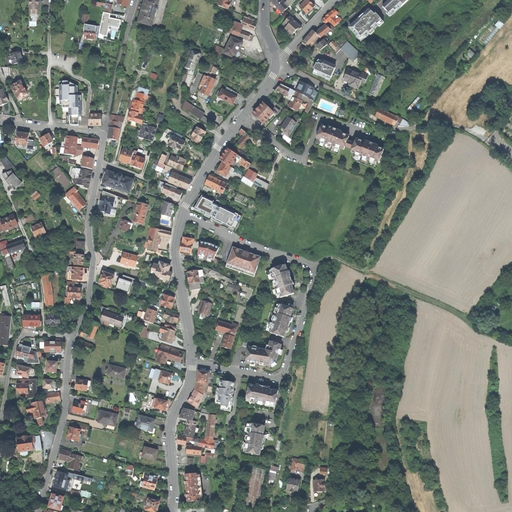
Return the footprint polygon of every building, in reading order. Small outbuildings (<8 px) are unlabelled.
[(29,0),(30,10),(35,10),(39,10),(38,0),(29,0)] [(105,0),(105,3),(104,7),(103,12),(109,13),(111,5),(112,5),(113,0),(105,0)] [(159,0),(145,0),(142,9),(139,22),(151,26),(159,0)] [(219,0),(220,0),(218,5),(220,6),(227,9),(226,9),(228,10),(229,6),(231,3),(229,2),(230,0),(219,0)] [(282,13),(293,3),(294,1),(293,0),(288,0),(286,2),(284,0),(283,1),(282,0),(271,0),(270,1),(282,13)] [(304,0),(304,1),(305,1),(300,7),(308,15),(312,11),(311,10),(312,9),(314,6),(307,0),(304,0)] [(408,0),(389,0),(388,2),(382,7),(391,16),(400,7),(401,7),(408,0)] [(338,18),(336,20),(334,17),(338,14),(334,9),(330,13),(327,16),(326,17),(322,20),(326,24),(329,21),(334,26),(338,22),(339,23),(341,21),(338,18)] [(353,25),(350,28),(356,36),(359,39),(364,35),(365,37),(378,25),(382,21),(374,11),(372,13),(371,11),(365,16),(362,18),(360,20),(358,22),(357,22),(353,25)] [(110,14),(103,12),(100,27),(99,32),(98,38),(103,39),(104,36),(106,36),(108,25),(119,27),(120,24),(120,20),(110,18),(110,14)] [(243,19),(234,15),(227,32),(248,39),(250,35),(244,32),(241,31),(243,26),(254,30),(255,27),(256,24),(252,22),(254,20),(244,16),(243,19)] [(298,31),(301,28),(289,17),(284,22),(288,25),(285,28),(289,31),(288,32),(292,35),(295,31),(297,30),(298,31)] [(501,29),(506,24),(501,20),(497,25),(501,29)] [(318,36),(320,37),(330,30),(327,26),(316,34),(313,31),(308,36),(302,43),(308,49),(314,43),(313,42),(318,36)] [(91,28),(85,28),(84,39),(90,39),(95,40),(96,33),(96,28),(91,28)] [(348,39),(343,34),(334,44),(337,46),(334,49),(337,53),(340,49),(347,41),(348,40),(348,39)] [(243,43),(231,37),(224,53),(232,57),(233,55),(237,57),(238,57),(239,56),(240,55),(240,54),(239,53),(238,52),(240,48),(243,43)] [(327,44),(329,43),(325,38),(323,40),(316,46),(321,50),(327,45),(327,44)] [(361,55),(347,41),(340,49),(354,61),(361,55)] [(304,54),(308,49),(301,43),(297,47),(304,54)] [(221,57),(224,49),(217,46),(214,51),(218,52),(217,55),(219,56),(221,57)] [(466,58),(471,62),(477,54),(473,50),(466,58)] [(199,61),(201,54),(192,51),(188,59),(189,60),(184,71),(193,75),(198,63),(197,62),(198,61),(199,61)] [(24,59),(22,60),(20,52),(11,55),(13,64),(19,63),(24,61),(24,59)] [(323,62),(319,60),(318,64),(317,63),(314,69),(313,72),(317,74),(325,77),(330,79),(335,68),(331,66),(323,62)] [(204,73),(209,75),(213,67),(208,64),(204,73)] [(10,67),(1,68),(5,80),(10,80),(10,67)] [(217,69),(213,67),(209,75),(208,77),(205,75),(200,85),(202,87),(200,92),(201,93),(208,96),(211,90),(212,88),(213,87),(213,86),(216,81),(210,78),(212,73),(215,74),(217,69)] [(361,75),(348,69),(343,80),(350,83),(349,85),(351,86),(358,89),(361,81),(365,83),(368,75),(362,72),(361,75)] [(384,77),(377,74),(369,94),(376,97),(384,77)] [(184,85),(189,86),(193,76),(188,75),(184,85)] [(20,81),(11,86),(17,99),(19,98),(19,99),(20,99),(21,98),(22,98),(22,97),(22,96),(27,94),(20,81)] [(68,81),(63,81),(63,86),(56,86),(56,104),(63,105),(63,124),(73,125),(76,125),(79,125),(79,118),(79,117),(79,116),(82,115),(81,96),(78,96),(76,96),(76,93),(78,93),(78,87),(68,81)] [(307,85),(301,82),(296,92),(309,98),(314,88),(307,85)] [(292,95),(294,91),(281,84),(276,90),(289,96),(289,94),(292,95)] [(239,94),(227,87),(225,91),(222,89),(221,92),(219,91),(216,96),(233,105),(235,102),(234,101),(234,100),(235,100),(239,94)] [(6,95),(5,96),(2,90),(0,90),(0,106),(5,104),(8,103),(8,102),(9,102),(6,95)] [(133,103),(131,111),(139,113),(141,114),(144,103),(145,100),(142,99),(143,98),(149,100),(150,96),(146,95),(137,92),(135,100),(134,100),(133,103)] [(313,100),(309,98),(296,92),(292,100),(288,107),(297,111),(303,99),(309,103),(305,112),(308,114),(312,104),(313,100)] [(446,97),(440,103),(450,113),(457,106),(446,97)] [(182,108),(191,113),(194,107),(185,102),(182,108)] [(273,113),(263,103),(258,108),(253,114),(263,124),(269,117),(270,119),(274,116),(272,114),(273,113)] [(204,114),(194,107),(191,113),(201,120),(204,114)] [(418,114),(409,107),(406,110),(415,117),(418,114)] [(408,127),(410,125),(398,117),(395,116),(385,112),(379,108),(375,116),(381,119),(386,121),(394,125),(395,123),(399,125),(400,124),(408,127)] [(142,124),(145,115),(142,114),(141,117),(138,116),(139,113),(131,111),(130,115),(128,120),(142,124)] [(101,115),(89,115),(89,125),(101,125),(101,120),(101,115)] [(108,138),(118,140),(119,129),(117,129),(118,122),(123,123),(124,119),(117,118),(117,122),(112,121),(111,121),(110,127),(109,132),(108,138)] [(296,123),(288,118),(285,122),(282,127),(290,132),(296,123)] [(142,124),(139,134),(138,137),(148,140),(152,141),(156,128),(155,128),(149,126),(142,124)] [(206,132),(195,126),(189,137),(192,139),(191,142),(198,146),(201,141),(206,132)] [(344,149),(345,147),(349,148),(351,142),(348,141),(350,137),(340,133),(341,131),(338,129),(337,130),(335,129),(332,128),(332,127),(329,126),(328,128),(321,126),(319,132),(318,132),(318,134),(314,145),(338,154),(340,148),(344,149)] [(258,141),(255,139),(252,137),(251,137),(246,133),(247,133),(242,129),(240,132),(244,136),(240,140),(237,143),(242,148),(249,140),(251,141),(253,142),(254,141),(256,143),(258,141)] [(130,138),(137,140),(138,137),(139,134),(132,132),(130,138)] [(23,134),(18,133),(17,137),(16,141),(17,141),(16,145),(28,147),(29,135),(23,134)] [(41,140),(46,147),(54,142),(49,135),(45,137),(41,140)] [(185,142),(173,136),(168,146),(175,149),(176,148),(181,150),(183,147),(185,142)] [(65,154),(75,156),(76,146),(77,138),(72,138),(67,137),(65,154)] [(84,147),(98,149),(99,146),(99,141),(83,138),(82,147),(84,147)] [(354,154),(352,160),(376,169),(380,158),(381,157),(381,156),(383,149),(377,147),(378,145),(374,143),(374,144),(371,143),(369,142),(369,141),(365,140),(364,142),(356,139),(354,143),(351,142),(349,148),(352,149),(351,152),(354,154)] [(245,148),(251,141),(249,140),(242,148),(243,149),(244,148),(245,148)] [(83,155),(83,150),(79,149),(79,147),(76,146),(75,156),(74,158),(83,155)] [(126,162),(131,164),(134,153),(127,151),(127,149),(125,148),(125,150),(123,150),(120,160),(126,162)] [(251,164),(228,148),(224,153),(220,160),(223,162),(229,166),(230,164),(232,165),(234,161),(233,160),(235,158),(236,158),(237,161),(248,168),(251,164)] [(142,168),(145,159),(135,156),(136,151),(134,151),(134,153),(131,164),(130,165),(137,167),(142,168)] [(11,164),(6,156),(1,159),(7,167),(13,173),(17,169),(11,164)] [(186,160),(180,157),(179,160),(172,157),(169,164),(182,170),(184,165),(186,160)] [(84,158),(82,168),(93,170),(93,165),(94,160),(84,158)] [(234,169),(229,166),(223,162),(219,167),(217,171),(226,177),(229,172),(232,173),(234,169)] [(71,183),(73,181),(71,179),(72,178),(66,171),(68,169),(75,171),(75,170),(76,170),(77,169),(80,170),(81,168),(76,166),(69,165),(65,164),(64,166),(63,165),(60,168),(71,183)] [(66,188),(72,184),(59,168),(53,173),(66,188)] [(74,178),(76,179),(74,184),(89,187),(91,178),(92,173),(80,170),(77,169),(76,170),(76,172),(77,173),(77,174),(75,173),(74,178)] [(257,174),(249,169),(244,177),(253,183),(257,185),(259,182),(254,179),(257,174)] [(120,190),(132,194),(135,183),(133,182),(133,180),(129,179),(129,178),(118,174),(112,172),(112,173),(107,171),(107,173),(104,172),(101,181),(103,182),(103,183),(106,185),(105,188),(114,191),(115,188),(120,190)] [(17,191),(26,183),(18,173),(9,180),(17,191)] [(192,181),(172,173),(169,182),(187,189),(190,185),(192,181)] [(227,184),(209,175),(207,180),(205,184),(223,193),(227,184)] [(251,186),(253,183),(244,177),(242,180),(251,186)] [(177,188),(166,183),(162,192),(179,199),(181,196),(182,192),(176,190),(177,188)] [(83,207),(87,204),(77,192),(78,191),(75,188),(66,195),(80,210),(83,207)] [(31,195),(34,198),(39,193),(36,190),(31,195)] [(113,208),(115,196),(111,194),(103,191),(101,200),(100,200),(100,202),(98,211),(104,212),(105,214),(109,214),(111,207),(113,208)] [(223,207),(205,198),(203,203),(200,209),(213,215),(213,216),(213,217),(213,218),(218,220),(219,220),(220,220),(223,214),(221,213),(223,207)] [(173,204),(165,201),(163,210),(171,213),(172,209),(173,204)] [(136,209),(132,221),(143,223),(148,205),(135,202),(133,209),(136,209)] [(0,219),(0,229),(1,232),(18,225),(16,221),(14,216),(1,221),(0,219)] [(130,223),(122,219),(120,224),(118,229),(127,232),(130,223)] [(39,238),(45,236),(44,234),(46,233),(42,223),(32,228),(34,233),(36,237),(38,236),(39,238)] [(170,238),(171,232),(161,230),(150,227),(147,238),(149,238),(148,242),(145,242),(144,247),(147,248),(156,250),(158,242),(160,236),(170,238)] [(47,235),(48,239),(63,234),(61,230),(47,235)] [(194,240),(184,238),(183,243),(181,242),(181,247),(180,251),(192,253),(192,248),(199,249),(197,261),(211,265),(213,262),(216,263),(218,259),(215,258),(220,246),(213,243),(210,243),(208,242),(200,241),(200,242),(194,241),(194,240)] [(23,241),(7,247),(8,249),(10,254),(26,248),(25,245),(23,241)] [(226,266),(254,276),(261,257),(250,253),(247,252),(244,251),(233,247),(226,266)] [(15,269),(10,254),(8,249),(3,251),(4,256),(3,256),(8,271),(15,269)] [(69,251),(68,267),(71,267),(72,254),(75,255),(74,265),(83,265),(83,260),(84,256),(83,256),(83,253),(80,251),(69,251)] [(121,263),(134,266),(136,256),(123,253),(122,258),(121,263)] [(171,266),(160,262),(159,266),(154,264),(150,275),(159,279),(159,280),(165,282),(166,280),(169,281),(171,277),(172,274),(168,272),(171,266)] [(278,335),(284,337),(285,332),(288,331),(290,327),(289,327),(289,324),(290,322),(291,322),(292,318),(290,318),(293,309),(287,307),(286,306),(285,306),(281,305),(283,299),(282,297),(286,296),(287,296),(288,295),(294,293),(292,284),(294,284),(293,280),(292,280),(291,278),(290,275),(291,275),(290,271),(287,270),(286,265),(265,271),(274,300),(264,330),(276,334),(277,335),(278,335)] [(50,274),(64,275),(64,268),(50,266),(50,274)] [(72,279),(82,280),(82,274),(83,268),(71,267),(68,267),(68,270),(73,270),(72,279)] [(42,275),(45,296),(52,295),(48,270),(44,270),(45,275),(42,275)] [(198,271),(188,272),(189,283),(191,290),(205,288),(203,273),(198,274),(198,271)] [(112,288),(114,284),(112,283),(114,275),(103,272),(101,278),(99,283),(112,288)] [(230,283),(228,289),(239,293),(242,288),(230,283)] [(115,292),(131,298),(134,288),(129,287),(128,289),(127,289),(126,292),(116,288),(115,292)] [(66,288),(65,298),(65,304),(70,305),(70,298),(80,299),(81,298),(81,293),(82,289),(66,288)] [(174,298),(164,295),(163,297),(161,301),(161,304),(157,302),(155,306),(160,308),(160,305),(171,309),(173,303),(174,298)] [(212,304),(202,301),(200,308),(198,313),(208,316),(212,304)] [(163,309),(160,308),(155,306),(148,304),(147,307),(159,311),(158,313),(162,314),(163,312),(162,312),(163,309)] [(115,325),(121,327),(123,318),(108,312),(109,309),(103,307),(102,310),(105,311),(103,316),(102,320),(109,323),(110,321),(116,323),(115,325)] [(155,319),(157,312),(148,309),(147,313),(143,311),(140,319),(153,323),(155,319)] [(179,315),(166,311),(164,318),(168,319),(167,321),(173,323),(174,321),(177,322),(178,319),(179,315)] [(53,313),(46,313),(47,326),(55,326),(60,326),(59,315),(53,315),(53,313)] [(0,344),(7,345),(9,331),(10,317),(4,317),(4,314),(2,314),(1,316),(0,324),(0,344)] [(40,317),(24,317),(24,326),(31,326),(40,326),(40,317)] [(80,334),(92,339),(99,323),(91,321),(87,331),(83,329),(80,334)] [(232,325),(219,321),(216,330),(226,333),(224,339),(222,346),(231,349),(239,325),(233,323),(232,325)] [(173,335),(175,331),(164,327),(162,326),(160,332),(164,333),(162,340),(171,344),(172,339),(173,337),(173,335)] [(140,337),(147,339),(148,332),(145,331),(141,330),(140,337)] [(75,348),(90,354),(93,345),(78,340),(76,345),(75,348)] [(270,344),(244,341),(243,346),(248,347),(247,353),(246,354),(247,355),(246,362),(260,364),(260,363),(262,363),(263,363),(263,364),(271,366),(272,362),(275,363),(281,345),(270,341),(270,344)] [(45,352),(61,352),(61,347),(61,342),(45,342),(45,352)] [(175,352),(171,350),(170,351),(168,351),(170,347),(163,345),(160,352),(159,352),(156,361),(164,364),(167,357),(168,357),(168,358),(180,362),(182,357),(183,354),(175,352)] [(40,364),(38,357),(37,353),(33,352),(30,351),(31,348),(23,346),(23,349),(18,348),(17,352),(16,355),(21,357),(20,358),(23,359),(24,357),(28,359),(28,364),(32,364),(39,364),(40,364)] [(51,376),(55,376),(55,372),(56,372),(57,368),(57,363),(47,361),(46,371),(51,372),(51,376)] [(107,375),(123,379),(125,369),(109,365),(108,370),(107,375)] [(30,373),(31,369),(18,366),(17,372),(16,375),(29,378),(30,373)] [(172,375),(172,374),(162,371),(161,374),(158,373),(157,377),(160,378),(159,381),(169,384),(171,379),(171,378),(172,378),(172,377),(172,375)] [(205,384),(207,384),(209,372),(198,371),(197,376),(196,382),(205,384)] [(27,397),(27,399),(39,395),(43,395),(44,390),(37,390),(37,379),(21,380),(21,384),(17,384),(17,390),(17,394),(23,394),(23,398),(27,397)] [(75,389),(87,391),(87,386),(89,386),(89,382),(88,382),(88,381),(76,379),(76,385),(75,389)] [(45,380),(44,388),(53,389),(53,386),(55,386),(55,385),(56,383),(54,383),(54,381),(45,380)] [(234,383),(220,381),(217,402),(221,403),(220,410),(230,411),(231,408),(233,408),(235,395),(235,392),(233,392),(234,383)] [(188,402),(196,407),(203,395),(202,395),(205,384),(196,382),(195,390),(192,395),(188,402)] [(253,385),(249,384),(247,391),(246,392),(247,393),(244,405),(273,411),(276,399),(277,398),(276,397),(278,391),(269,389),(269,387),(266,386),(265,387),(263,386),(260,385),(256,384),(253,385)] [(43,395),(44,402),(59,400),(58,393),(43,395)] [(167,402),(157,399),(157,400),(154,400),(152,407),(165,411),(166,406),(167,402)] [(39,426),(43,425),(41,417),(46,415),(44,408),(43,401),(31,404),(32,405),(29,406),(31,412),(33,411),(34,413),(35,418),(37,418),(39,426)] [(72,411),(82,414),(83,409),(86,409),(87,406),(84,405),(85,402),(81,401),(80,404),(75,402),(74,406),(72,411)] [(187,420),(191,419),(192,418),(193,418),(195,411),(184,408),(181,413),(179,418),(187,420)] [(205,438),(213,439),(213,436),(213,432),(214,422),(216,422),(216,421),(216,420),(215,419),(215,416),(215,415),(215,411),(210,410),(205,438)] [(110,427),(115,428),(118,415),(111,413),(111,412),(107,411),(106,412),(101,411),(99,416),(98,422),(107,425),(106,428),(109,428),(110,427)] [(154,424),(155,420),(139,416),(137,422),(136,427),(144,430),(143,432),(154,434),(155,429),(153,428),(154,424)] [(184,434),(193,437),(197,422),(192,421),(188,421),(186,428),(184,434)] [(256,424),(244,422),(239,452),(251,454),(252,455),(253,454),(259,455),(260,450),(263,449),(263,445),(262,445),(263,439),(262,439),(263,436),(264,426),(258,425),(257,424),(256,424)] [(80,428),(79,430),(81,430),(82,431),(82,429),(85,430),(84,434),(87,435),(88,430),(94,431),(94,429),(78,425),(78,428),(80,428)] [(67,438),(78,441),(81,430),(79,430),(76,429),(70,428),(68,434),(67,438)] [(27,451),(37,449),(37,450),(42,450),(41,449),(40,442),(36,442),(35,438),(34,438),(34,436),(27,437),(26,436),(23,437),(23,438),(17,439),(18,447),(16,447),(17,449),(17,450),(19,450),(19,452),(20,452),(21,455),(23,456),(26,456),(28,453),(27,451)] [(186,440),(192,441),(193,438),(187,437),(187,438),(178,436),(178,440),(177,444),(185,445),(186,440)] [(187,445),(186,453),(192,454),(201,454),(202,446),(200,446),(201,440),(193,438),(192,441),(192,442),(197,442),(197,446),(187,445)] [(213,440),(212,442),(201,440),(200,446),(202,446),(208,448),(216,450),(217,443),(216,443),(216,440),(213,440)] [(157,451),(145,447),(143,453),(140,452),(139,456),(142,457),(155,461),(156,456),(157,451)] [(69,469),(77,471),(80,456),(73,454),(73,455),(70,455),(71,452),(62,450),(60,455),(59,459),(69,461),(69,460),(71,461),(69,469)] [(126,459),(115,456),(114,461),(125,464),(126,459)] [(306,461),(292,458),(290,469),(294,469),(304,471),(306,461)] [(277,481),(280,466),(273,465),(270,479),(277,481)] [(54,487),(64,490),(65,486),(67,486),(68,480),(66,480),(68,475),(58,472),(56,479),(54,487)] [(84,477),(74,474),(73,478),(82,481),(82,482),(83,482),(84,480),(84,477)] [(186,484),(186,488),(198,487),(197,478),(199,478),(199,475),(197,475),(197,474),(185,475),(185,479),(184,479),(185,482),(185,484),(186,484)] [(153,476),(150,475),(149,477),(145,476),(144,482),(141,481),(140,486),(155,490),(156,485),(157,479),(153,478),(153,476)] [(298,493),(300,480),(289,478),(286,493),(291,494),(292,491),(294,492),(298,493)] [(320,491),(325,491),(324,480),(313,481),(314,492),(320,491)] [(187,502),(200,501),(200,499),(201,499),(201,496),(199,496),(198,487),(186,488),(186,493),(186,495),(186,498),(187,498),(187,502)] [(60,510),(62,511),(63,507),(61,506),(64,497),(52,494),(51,498),(48,507),(60,510)] [(78,497),(77,497),(75,503),(84,505),(85,499),(78,497)] [(160,501),(148,499),(145,510),(153,511),(157,511),(158,507),(160,501)]
